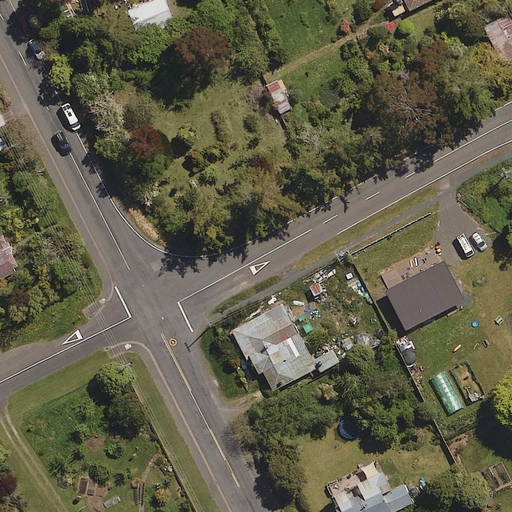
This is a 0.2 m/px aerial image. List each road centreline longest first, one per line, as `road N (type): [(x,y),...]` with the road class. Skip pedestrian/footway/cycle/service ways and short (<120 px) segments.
road 1 (unclassified): [(149,309),(177,302),(511,120)]
road 2 (secondary): [(149,309),(0,10)]
road 3 (secondary): [(252,511),(149,309)]
road 4 (residential): [(0,383),(149,309)]
